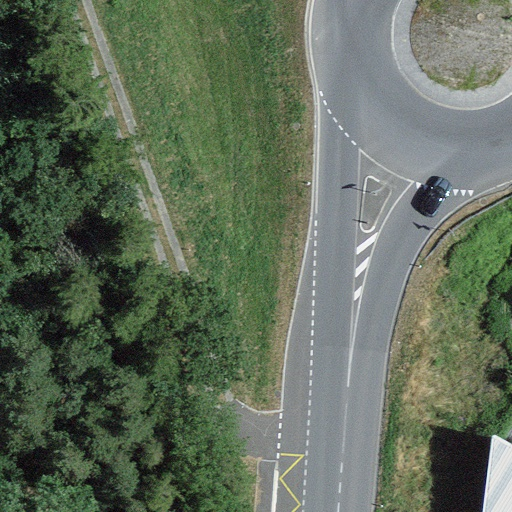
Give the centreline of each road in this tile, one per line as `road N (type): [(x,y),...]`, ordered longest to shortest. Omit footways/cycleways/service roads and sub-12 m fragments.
road 1 (secondary): [(351,35),(338,220),(347,396)]
road 2 (secondary): [(347,396),(389,256),(415,214),(485,147)]
road 3 (secondary): [(351,35),(363,82),(393,121),(436,143),(485,147)]
